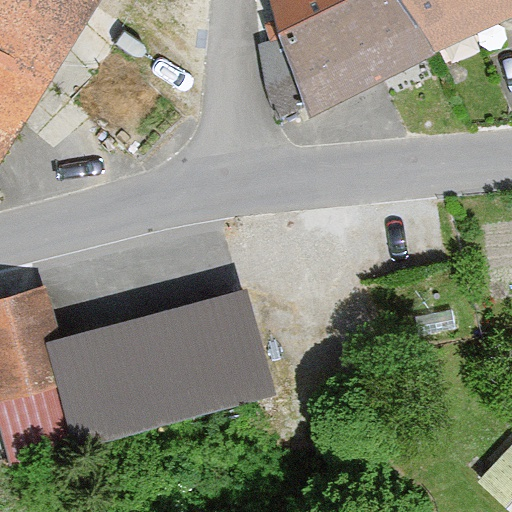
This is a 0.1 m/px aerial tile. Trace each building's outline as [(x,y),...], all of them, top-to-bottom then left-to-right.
[(0,0),(0,119),(75,0),(0,0)] [(431,47),(402,0),(276,0),(285,36),(265,47),(282,110),(431,47)] [(402,0),(431,47),(503,10),(499,0),(402,0)] [(511,0),(499,0),(503,10),(511,37),(511,0)] [(34,278),(0,286),(0,453),(258,386),(224,259),(42,307),(34,278)] [(511,437),(481,471),(511,499),(511,437)]
